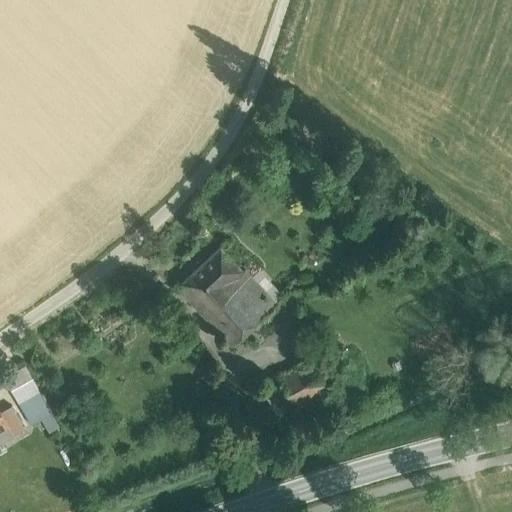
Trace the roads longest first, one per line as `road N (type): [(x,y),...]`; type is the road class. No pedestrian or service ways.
road 1 (unclassified): [(0,337),(120,258),(222,152),(277,0)]
road 2 (secondary): [(243,511),(511,434)]
